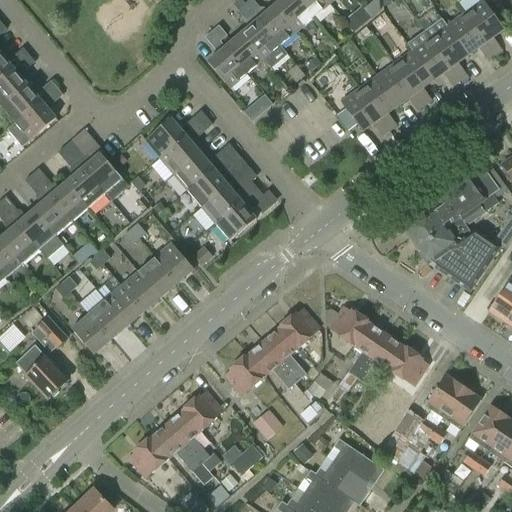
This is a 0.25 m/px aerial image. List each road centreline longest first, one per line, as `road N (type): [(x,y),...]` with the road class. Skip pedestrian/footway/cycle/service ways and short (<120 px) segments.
road 1 (residential): [(75,437),(318,230)]
road 2 (residential): [(318,230),(511,87)]
road 3 (residential): [(511,369),(318,230)]
road 4 (residential): [(318,230),(180,64)]
road 5 (residential): [(92,109),(2,0)]
road 6 (residential): [(0,187),(92,109)]
